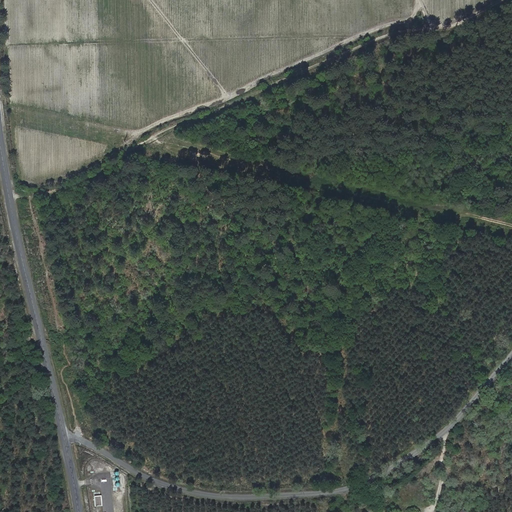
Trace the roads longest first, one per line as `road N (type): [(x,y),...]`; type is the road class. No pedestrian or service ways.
road 1 (unclassified): [(63,434),(148,478),(195,492),(331,492),(388,470),(442,433),(511,353)]
road 2 (tertiary): [(0,132),(63,434)]
